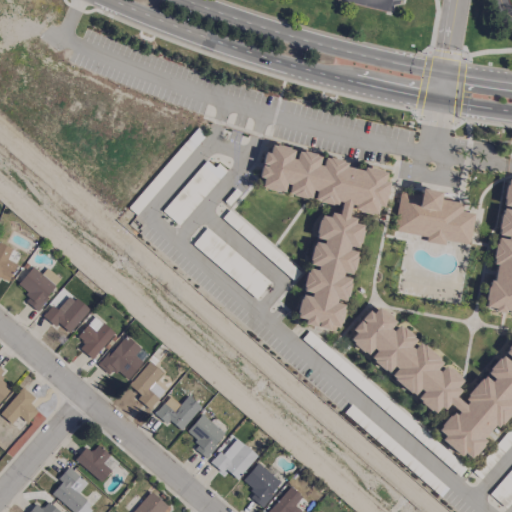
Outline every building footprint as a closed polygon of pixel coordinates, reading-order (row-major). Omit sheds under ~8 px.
[(262,153),(258,175),(261,176),(259,187),(339,207),(337,214),(320,210),(297,318),(303,320),(302,324),(326,329),(327,325),(336,327),(362,225),(353,223),(354,218),(347,217),(348,208),(378,217),(387,171),(264,143),(262,153)] [(217,163),(213,167),(206,161),(161,210),(177,225),(226,171),(217,163)] [(511,175),(506,175),(483,309),(511,314),(511,175)] [(400,192),(418,195),(419,187),(438,191),(437,198),(463,203),(461,211),(473,213),(467,246),(393,233),(400,192)] [(0,280),(7,283),(15,262),(10,260),(14,249),(0,243),(0,280)] [(46,268),(41,274),(32,266),(17,284),(28,294),(22,300),(34,310),(60,280),(46,268)] [(61,314),(51,305),(41,316),(54,327),(57,323),(67,333),(88,309),(75,298),(61,314)] [(511,406),(464,462),(434,436),(432,434),(453,410),(446,403),(434,415),(342,337),(367,310),(371,313),(376,307),(460,379),(454,387),(459,391),(455,396),(460,402),(511,342),(511,406)] [(90,359),(113,334),(94,316),(75,336),(83,343),(78,348),(90,359)] [(141,361),(134,355),(140,348),(123,334),(97,366),(109,376),(114,370),(126,380),(141,361)] [(128,385),(139,394),(135,399),(148,409),(163,391),(153,382),(161,372),(147,361),(128,385)] [(0,400),(9,389),(0,380),(0,375),(3,371),(0,368),(0,400)] [(0,410),(0,415),(10,424),(18,416),(26,423),(36,411),(28,403),(33,398),(21,387),(0,410)] [(153,414),(165,424),(168,421),(180,430),(199,405),(186,395),(179,404),(167,395),(153,414)] [(192,448),(204,458),(223,433),(200,414),(186,431),(197,441),(192,448)] [(223,468),(235,479),(255,455),(233,437),(210,464),(220,472),(223,468)] [(73,462),(101,481),(109,470),(100,464),(107,454),(95,445),(90,452),(83,447),(73,462)] [(260,507),(280,482),(256,462),(241,480),(253,490),(247,497),(260,507)] [(77,494),(86,483),(67,466),(56,479),(60,482),(51,492),(73,511),(88,511),(92,508),(77,494)] [(300,511),(301,511),(293,505),(301,497),(289,486),(265,511),(300,511)] [(161,511),(167,506),(150,491),(130,511),(161,511)] [(27,511),(58,511),(59,511),(46,502),(41,509),(34,503),(27,511)]
